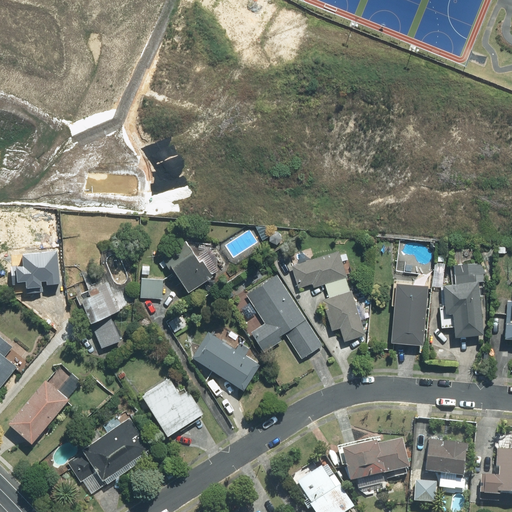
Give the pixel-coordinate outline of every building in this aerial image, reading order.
[(41,230),(8,232),(10,256),(14,256),(16,277),(45,275),(41,230)] [(180,239),(157,256),(184,292),(221,265),(206,245),(192,256),(180,239)] [(341,342),(365,334),(335,249),(288,266),(298,293),(324,284),(328,296),(318,300),(329,330),(336,327),(341,342)] [(482,262),(452,262),(451,283),(440,283),(441,263),(430,262),(430,286),(440,286),(439,328),(449,328),(449,336),(481,337),(482,262)] [(426,285),(427,274),(413,273),(412,281),(390,280),(386,343),(420,345),(424,284),(426,285)] [(160,275),(139,274),(138,299),(160,299),(160,275)] [(274,275),(245,295),(263,322),(247,333),(261,353),(284,337),(298,359),(320,344),(274,275)] [(93,291),(74,297),(82,322),(121,310),(118,300),(122,299),(117,283),(108,286),(107,281),(92,285),(93,291)] [(511,286),(510,287),(508,323),(499,322),(498,335),(511,336),(511,286)] [(206,329),(187,356),(238,390),(257,362),(244,354),(248,348),(237,341),(233,347),(206,329)] [(4,356),(10,348),(0,339),(0,383),(15,366),(4,356)] [(66,400),(65,399),(79,383),(69,374),(55,389),(43,379),(3,422),(26,443),(66,400)] [(166,378),(137,396),(162,436),(200,413),(186,390),(176,395),(166,378)] [(77,449),(80,453),(65,463),(77,481),(80,479),(89,494),(105,484),(151,452),(127,416),(77,449)] [(511,495),(511,433),(494,432),(491,467),(494,468),(493,477),(479,476),(477,495),(492,496),(492,494),(511,495)] [(372,438),(335,446),(343,483),(356,480),(360,497),(391,490),(387,474),(408,469),(401,439),(373,445),(372,438)] [(465,444),(422,440),(419,475),(438,476),(437,488),(453,489),(454,477),(462,478),(465,444)] [(344,511),(351,508),(330,475),(329,473),(334,470),(323,454),(315,459),(319,466),(293,482),(308,505),(305,507),(307,511),(344,511)] [(434,486),(412,484),(410,502),(433,504),(434,486)]
